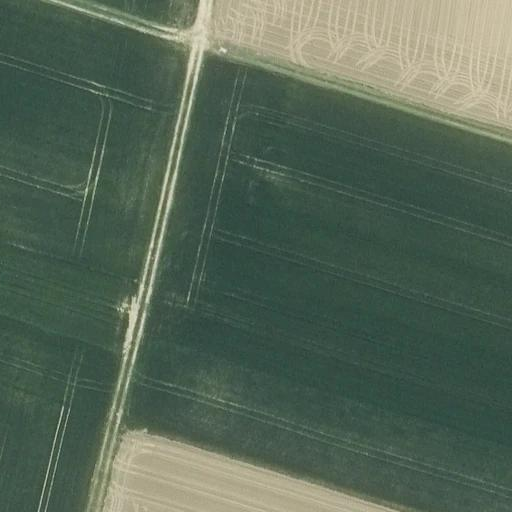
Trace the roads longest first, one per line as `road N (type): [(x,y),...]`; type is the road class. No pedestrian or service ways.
road 1 (track): [(200,52),(107,511)]
road 2 (track): [(511,150),(200,52)]
road 3 (track): [(200,52),(17,0)]
